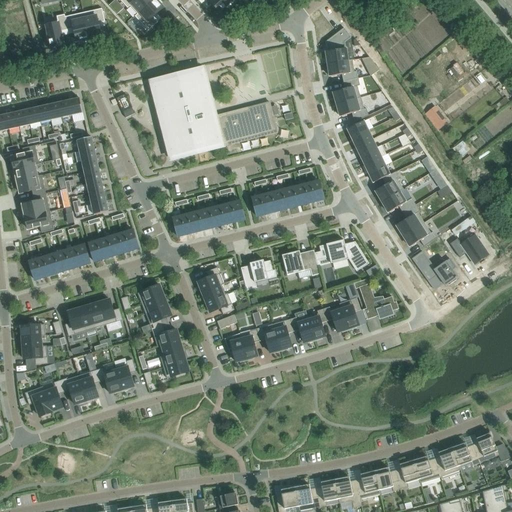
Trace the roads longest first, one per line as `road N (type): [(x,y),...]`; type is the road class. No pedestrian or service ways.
road 1 (residential): [(354,206),(422,316),(414,325),(218,384)]
road 2 (residential): [(511,433),(494,415),(389,452),(249,475)]
road 3 (residential): [(249,475),(19,511)]
road 4 (residential): [(218,384),(22,443)]
road 5 (residential): [(168,254),(354,206)]
road 6 (residential): [(138,189),(322,142)]
road 7 (residential): [(2,305),(168,254)]
road 8 (residential): [(22,443),(2,305)]
road 9 (residential): [(218,384),(168,254)]
road 10 (residential): [(138,189),(83,70)]
road 11 (residential): [(83,70),(208,41)]
road 12 (residential): [(293,19),(322,142)]
